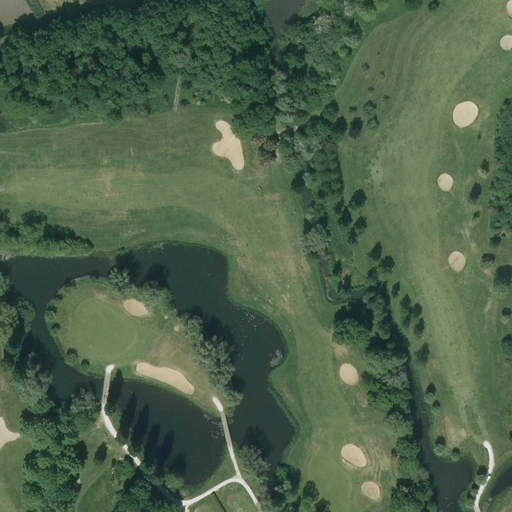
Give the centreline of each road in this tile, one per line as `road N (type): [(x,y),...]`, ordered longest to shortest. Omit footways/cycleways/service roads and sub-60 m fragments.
road 1 (track): [(260,511),(236,480),(184,503),(164,492),(106,420),(109,365)]
road 2 (track): [(276,125),(247,0)]
